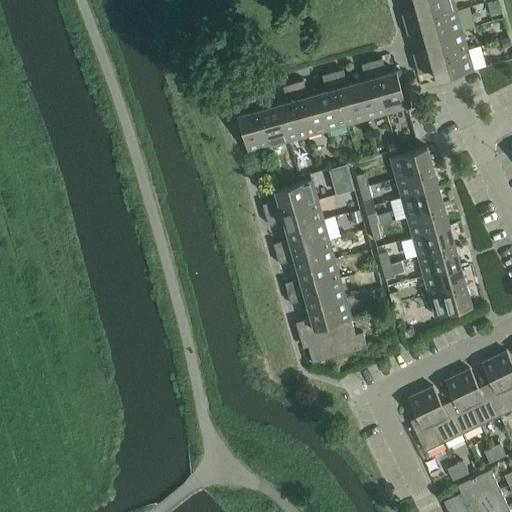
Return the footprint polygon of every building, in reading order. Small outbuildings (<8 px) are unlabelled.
[(401,15),(404,25),(456,10),(453,0),(417,0),(414,1),(417,10),(401,15)] [(456,10),(404,25),(407,35),(422,31),(425,40),(462,30),(456,10)] [(412,54),(415,64),(467,49),(462,30),(425,40),(428,50),(412,54)] [(509,38),(501,40),(503,48),(511,46),(509,38)] [(467,49),(415,64),(418,74),(433,70),(436,80),(473,70),(467,49)] [(382,58),(371,61),(386,113),(407,107),(396,70),(386,73),(382,58)] [(366,79),(356,82),(367,119),(386,113),(371,61),(361,64),(366,79)] [(342,69),(332,72),(347,124),(367,119),(356,82),(347,84),(342,69)] [(326,90),(317,93),(327,130),(347,124),(332,72),(322,75),(326,90)] [(303,80),(293,83),(308,135),(327,130),(317,93),(308,96),(303,80)] [(287,101),(278,104),(288,141),(308,135),(293,83),(283,86),(287,101)] [(264,91),(254,94),(268,146),(288,141),(278,104),(268,107),(264,91)] [(268,146),(254,94),(243,97),(248,112),(237,115),(248,152),(268,146)] [(390,157),(396,178),(433,167),(427,147),(390,157)] [(337,166),(328,169),(332,181),(350,176),(346,164),(337,166)] [(433,167),(396,178),(402,197),(438,187),(433,167)] [(275,172),(265,175),(268,186),(278,183),(275,172)] [(356,176),(360,188),(368,185),(365,173),(356,176)] [(262,204),(265,214),(317,200),(312,179),(275,189),(278,200),(262,204)] [(368,185),(360,188),(363,200),(372,197),(368,185)] [(438,187),(402,197),(407,217),(444,206),(438,187)] [(317,200),(265,214),(268,225),(283,220),(286,230),(323,219),(317,200)] [(444,206),(407,217),(413,236),(449,226),(444,206)] [(360,210),(351,212),(354,222),(363,220),(360,210)] [(367,215),(371,227),(379,225),(376,212),(367,215)] [(273,243),(276,254),(328,239),(323,219),(286,230),(288,239),(273,243)] [(379,225),(371,227),(374,239),(383,237),(379,225)] [(449,226),(413,236),(418,256),(455,246),(449,226)] [(328,239),(276,254),(279,264),(294,260),(297,269),(334,259),(328,239)] [(455,246),(418,256),(424,276),(460,265),(455,246)] [(378,254),(382,266),(390,264),(387,252),(378,254)] [(284,283),(287,293),(339,278),(334,259),(297,269),(300,278),(284,283)] [(390,264),(382,266),(385,278),(394,276),(390,264)] [(460,265),(424,276),(429,295),(466,285),(460,265)] [(339,278),(287,293),(290,303),(305,299),(308,308),(345,298),(339,278)] [(466,285),(429,295),(435,316),(472,305),(466,285)] [(389,293),(393,305),(401,303),(398,291),(389,293)] [(296,322),(299,332),(351,317),(345,298),(308,308),(311,318),(296,322)] [(401,303),(393,305),(396,318),(405,315),(401,303)] [(351,317),(299,332),(301,341),(306,340),(312,363),(367,347),(363,332),(355,334),(351,317)] [(408,329),(401,331),(405,342),(416,339),(413,331),(408,329)] [(511,362),(506,351),(494,357),(511,394),(511,362)] [(490,381),(485,384),(499,416),(511,409),(511,394),(494,357),(481,363),(490,381)] [(470,368),(457,374),(481,424),(499,416),(485,384),(479,387),(470,368)] [(454,399),(448,402),(463,433),(481,424),(457,374),(445,380),(454,399)] [(433,386),(421,392),(444,442),(463,433),(448,402),(442,405),(433,386)] [(444,442),(421,392),(408,398),(417,417),(410,420),(425,451),(444,442)] [(500,443),(492,447),(497,459),(505,455),(500,443)] [(497,459),(492,447),(484,451),(490,462),(497,459)] [(463,461),(455,465),(461,476),(468,473),(463,461)] [(461,476),(455,465),(447,468),(453,480),(461,476)] [(444,500),(449,511),(500,488),(491,469),(457,484),(461,492),(444,500)] [(500,488),(449,511),(497,511),(509,507),(500,488)]
